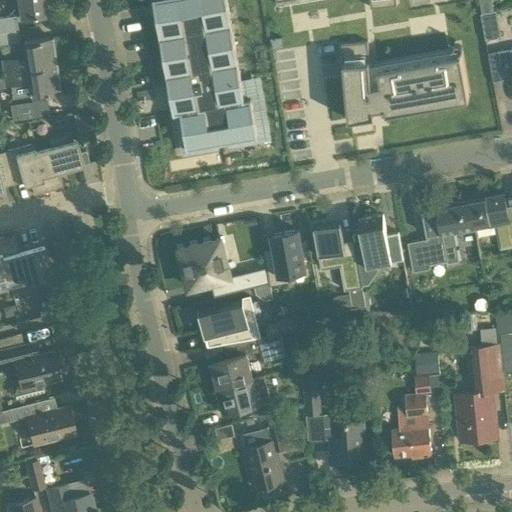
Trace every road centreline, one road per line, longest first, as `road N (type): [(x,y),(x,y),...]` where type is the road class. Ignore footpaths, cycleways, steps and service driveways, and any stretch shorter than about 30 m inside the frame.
road 1 (residential): [(130,218),(511,150)]
road 2 (residential): [(201,511),(130,218)]
road 3 (residential): [(126,192),(95,0)]
road 4 (residential): [(126,192),(0,224)]
